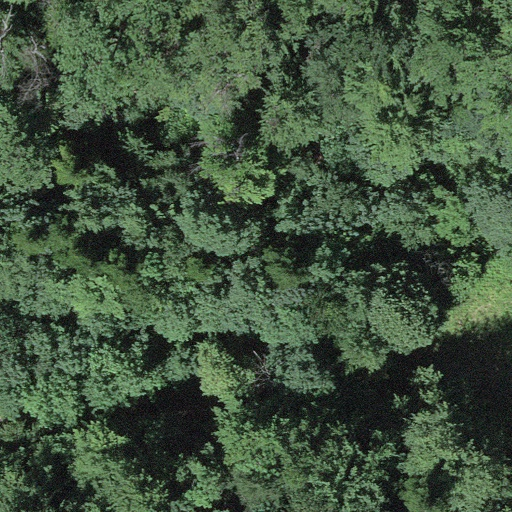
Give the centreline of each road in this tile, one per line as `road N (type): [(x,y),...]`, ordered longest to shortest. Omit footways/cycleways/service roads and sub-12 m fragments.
road 1 (track): [(511,382),(0,288)]
road 2 (track): [(462,370),(187,402),(0,434)]
